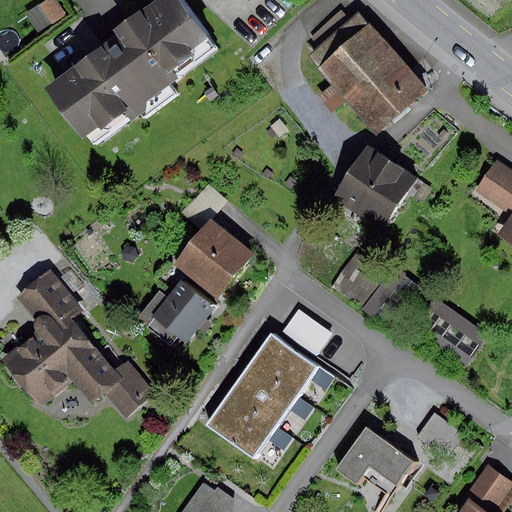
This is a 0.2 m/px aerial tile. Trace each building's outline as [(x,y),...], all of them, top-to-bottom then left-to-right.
[(127,35),(57,86),(95,138),(109,128),(116,129),(137,115),(141,122),(157,112),(159,101),(191,78),(189,74),(205,63),(206,49),(221,37),(193,0),(164,0),(123,30),(127,35)] [(368,10),(313,53),(337,83),(323,93),(344,119),(357,109),(379,137),(434,95),(368,10)] [(421,182),(369,150),(336,203),(388,236),(421,182)] [(511,167),(501,161),(481,191),(511,212),(511,221),(504,234),(511,240),(511,167)] [(230,202),(211,185),(186,212),(205,229),(230,202)] [(217,225),(179,270),(220,304),(258,259),(217,225)] [(418,287),(360,249),(334,288),(392,327),(418,287)] [(56,273),(20,300),(44,331),(5,362),(45,414),(78,388),(95,409),(107,400),(129,428),(161,403),(133,368),(123,377),(83,326),(92,319),(56,273)] [(217,313),(185,286),(173,300),(165,294),(143,320),(178,349),(184,342),(189,346),(217,313)] [(491,336),(438,299),(416,330),(469,367),(491,336)] [(303,310),(287,332),(320,357),(337,335),(303,310)] [(325,367),(277,334),(256,365),(303,398),(325,367)] [(303,398),(256,365),(234,396),(281,429),(303,398)] [(281,429),(234,396),(212,427),(259,460),(281,429)] [(468,435),(438,413),(421,437),(451,459),(468,435)] [(422,462),(373,428),(343,470),(364,484),(377,465),(405,485),(422,462)] [(473,500),(490,511),(496,511),(511,490),(511,479),(490,465),(468,496),(473,500)] [(236,511),(238,499),(221,487),(218,492),(206,484),(186,511),(236,511)] [(490,511),(473,500),(465,511),(490,511)]
